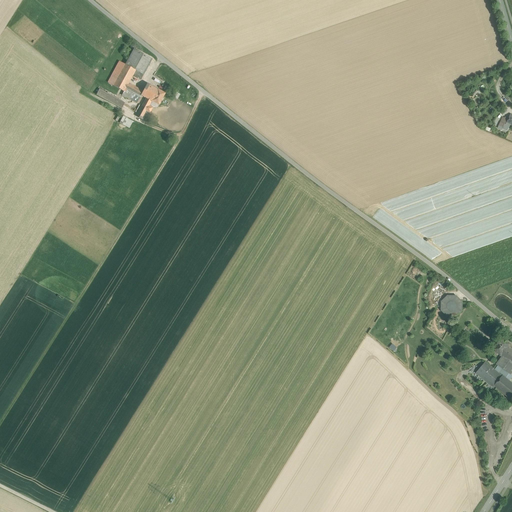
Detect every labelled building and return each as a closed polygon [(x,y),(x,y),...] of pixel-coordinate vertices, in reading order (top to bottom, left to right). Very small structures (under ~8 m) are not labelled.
[(152,59),(134,49),(129,57),(148,67),(152,59)] [(148,67),(129,57),(125,64),(136,70),(144,74),(148,67)] [(125,64),(119,61),(108,82),(113,85),(125,64)] [(125,64),(113,85),(124,91),(128,83),(133,75),(136,70),(125,64)] [(144,74),(136,70),(133,75),(141,79),(144,74)] [(157,89),(147,83),(143,91),(128,83),(124,91),(122,95),(137,103),(140,97),(141,95),(146,98),(136,116),(145,121),(153,107),(149,105),(151,101),(157,89)] [(125,103),(99,89),(96,94),(122,108),(125,103)] [(165,93),(157,89),(151,101),(159,105),(161,100),(162,100),(163,98),(162,98),(165,93)] [(123,115),(119,123),(129,127),(133,120),(123,115)] [(506,125),(504,124),(503,128),(502,129),(507,131),(510,125),(506,123),(506,125)] [(462,302),(456,296),(448,296),(441,302),(441,310),(447,316),(456,316),(462,311),(462,302)] [(502,338),(493,350),(495,351),(492,354),(495,356),(498,353),(501,356),(508,346),(509,344),(505,341),(506,340),(502,338)] [(392,343),(389,347),(394,351),(397,347),(392,343)] [(511,349),(508,346),(501,356),(502,357),(511,364),(511,349)] [(511,371),(511,364),(502,357),(497,364),(510,374),(511,371)] [(502,376),(485,363),(476,373),(493,387),(494,386),(502,376)] [(511,383),(504,376),(502,376),(494,386),(511,400),(511,383)]
